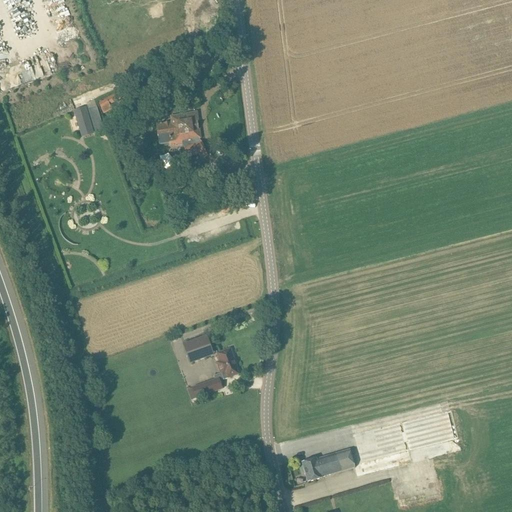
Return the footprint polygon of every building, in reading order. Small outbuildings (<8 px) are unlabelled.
[(126,98),(122,91),(98,104),(102,110),(126,98)] [(85,108),(75,111),(80,131),(90,128),(85,108)] [(97,108),(88,111),(95,134),(104,132),(97,108)] [(173,123),(157,125),(159,137),(161,137),(162,144),(170,143),(170,145),(182,143),(189,159),(198,154),(201,159),(208,156),(203,145),(200,136),(197,114),(172,118),(173,123)] [(45,123),(42,115),(16,126),(19,133),(45,123)] [(183,344),(190,364),(214,356),(207,336),(183,344)] [(223,389),(220,381),(239,374),(230,350),(219,354),(221,362),(217,364),(221,374),(214,376),(215,379),(192,388),(196,399),(223,389)] [(350,450),(302,464),(308,483),(322,478),(355,468),(350,450)]
